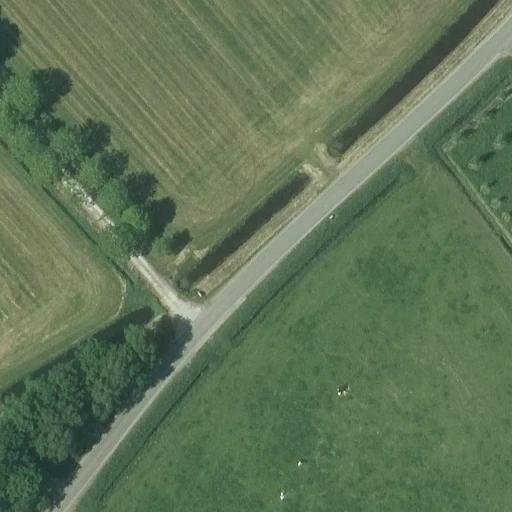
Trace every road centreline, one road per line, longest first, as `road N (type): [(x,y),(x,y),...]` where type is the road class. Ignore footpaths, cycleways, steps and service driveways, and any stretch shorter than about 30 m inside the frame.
road 1 (unclassified): [(55,511),(195,336),(511,30)]
road 2 (unknown): [(0,121),(195,336)]
